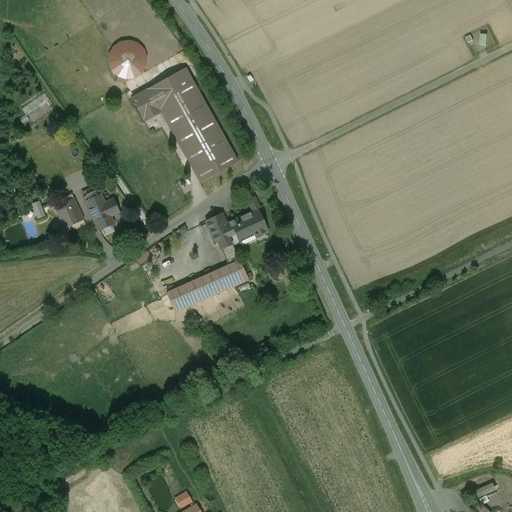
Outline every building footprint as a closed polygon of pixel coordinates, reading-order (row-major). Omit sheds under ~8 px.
[(107,54),(126,84),(155,66),(136,36),(107,54)] [(185,69),(133,98),(145,118),(159,110),(200,183),(237,162),(185,69)] [(23,106),(28,115),(51,101),(46,93),(23,106)] [(62,198),(64,203),(73,199),(71,194),(62,198)] [(100,195),(85,202),(98,231),(113,224),(110,217),(118,213),(112,200),(104,203),(100,195)] [(64,203),(67,210),(76,206),(73,199),(64,203)] [(35,203),(39,219),(48,217),(43,201),(35,203)] [(67,210),(65,211),(71,224),(82,219),(76,206),(67,210)] [(257,209),(229,222),(235,234),(238,240),(253,233),(255,237),(267,231),(257,209)] [(221,214),(206,221),(216,242),(235,234),(229,222),(225,223),(221,214)] [(220,246),(228,265),(239,260),(231,242),(220,246)] [(150,250),(138,258),(143,264),(154,256),(150,250)] [(228,265),(167,292),(175,312),(248,280),(239,260),(228,265)] [(492,480),(474,488),(478,497),(496,489),(492,480)] [(186,492),(175,499),(181,510),(193,503),(186,492)]
